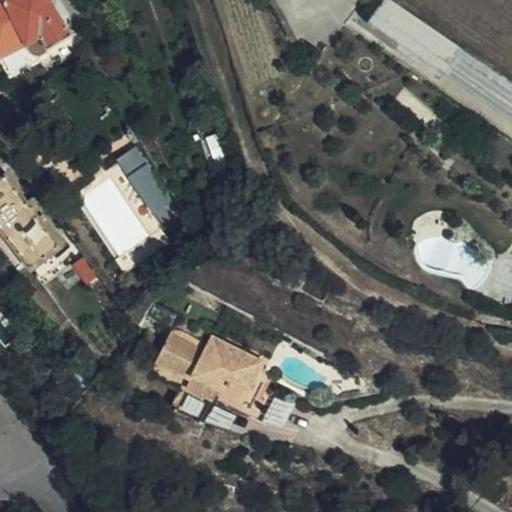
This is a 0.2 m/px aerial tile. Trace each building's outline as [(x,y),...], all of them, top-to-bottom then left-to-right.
[(71,35),(61,17),(67,14),(57,0),(0,0),(0,66),(8,80),(43,60),(40,56),(47,53),(46,50),(71,35)] [(511,79),(397,0),(385,0),(372,19),(511,113),(511,79)] [(142,143),(121,154),(152,213),(173,202),(142,143)] [(61,243),(6,172),(0,176),(0,223),(32,265),(61,243)] [(177,408),(205,423),(217,398),(210,395),(215,385),(222,389),(218,399),(255,418),(280,368),(214,334),(208,346),(173,328),(157,359),(193,377),(177,408)] [(270,419),(284,423),(289,404),(275,400),(270,419)]
